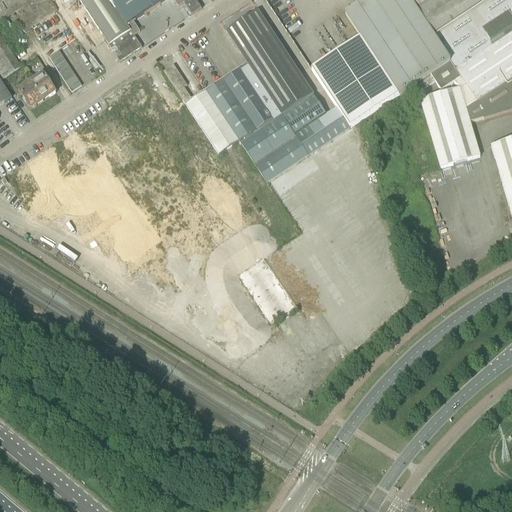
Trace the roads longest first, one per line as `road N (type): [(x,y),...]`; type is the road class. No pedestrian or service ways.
road 1 (secondary): [(511,285),(456,318),(379,390),(293,511)]
road 2 (unclassified): [(0,155),(237,0)]
road 3 (secondary): [(369,511),(448,413),(511,359)]
